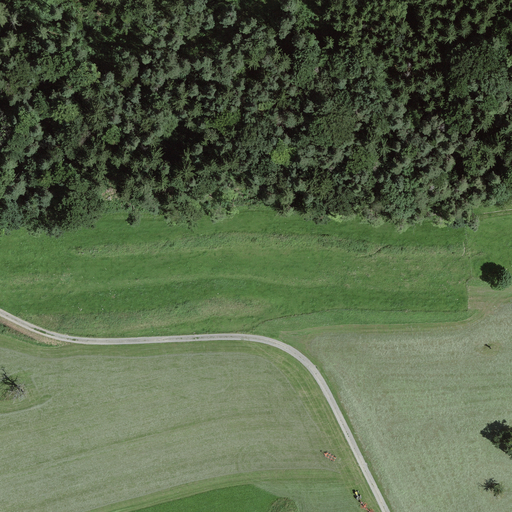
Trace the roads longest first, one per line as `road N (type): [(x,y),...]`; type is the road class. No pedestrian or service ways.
road 1 (track): [(166,338),(261,336),(306,357),(389,511)]
road 2 (track): [(166,338),(59,337),(0,313)]
